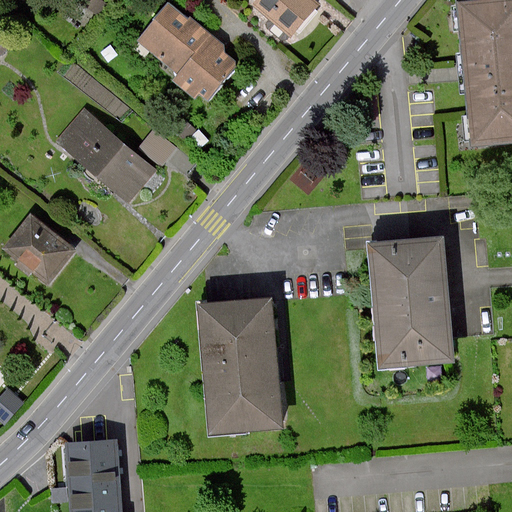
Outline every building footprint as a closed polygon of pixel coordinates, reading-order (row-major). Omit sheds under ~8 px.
[(81,0),(80,2),(99,16),(109,3),(104,0),(81,0)] [(310,0),(257,0),(255,2),(291,33),(315,4),(310,0)] [(511,0),(504,0),(460,4),(474,145),(511,141),(511,0)] [(169,4),(139,41),(179,74),(174,80),(196,99),(200,95),(209,102),(242,63),(226,50),(227,47),(193,19),(191,22),(169,4)] [(0,57),(14,43),(0,30),(0,57)] [(85,109),(56,144),(130,205),(159,171),(85,109)] [(169,128),(186,142),(196,130),(179,116),(169,128)] [(155,128),(139,148),(163,166),(178,146),(155,128)] [(33,214),(5,248),(52,286),(80,251),(33,214)] [(445,297),(440,237),(372,243),(369,243),(369,248),(373,291),(380,366),(451,360),(448,337),(445,297)] [(200,304),(213,435),(285,430),(276,297),(262,298),(250,299),(239,300),(226,301),(214,302),(200,304)] [(8,390),(0,399),(0,420),(7,426),(25,404),(8,390)] [(119,511),(114,444),(67,447),(72,511),(119,511)]
